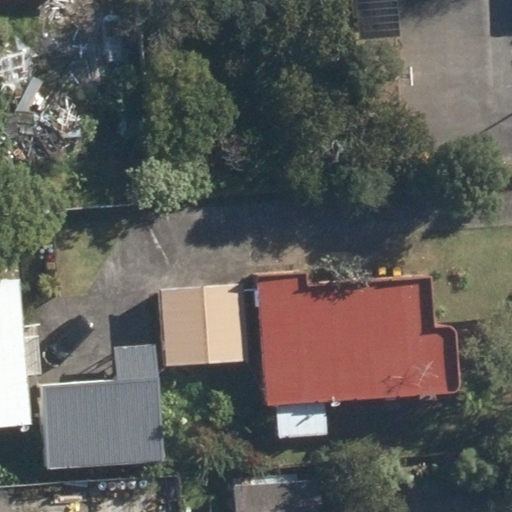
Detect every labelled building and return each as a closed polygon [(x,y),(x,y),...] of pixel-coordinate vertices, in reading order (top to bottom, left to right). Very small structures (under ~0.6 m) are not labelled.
[(5,104),(14,211),(138,201),(129,94),(5,104)] [(0,171),(0,193),(9,193),(8,171),(0,171)] [(274,406),(275,440),(325,436),(324,404),(455,394),(459,387),(456,331),(451,328),(433,329),(429,281),(307,290),(306,276),(257,280),(265,407),(274,406)] [(0,283),(0,427),(31,426),(20,282),(0,283)] [(160,293),(166,367),(249,363),(245,287),(160,293)] [(42,389),(47,470),(165,463),(157,348),(115,350),(118,384),(42,389)] [(235,488),(236,511),(321,511),(320,484),(235,488)]
